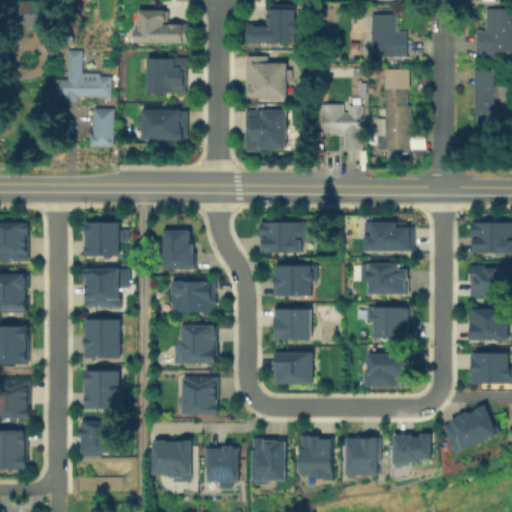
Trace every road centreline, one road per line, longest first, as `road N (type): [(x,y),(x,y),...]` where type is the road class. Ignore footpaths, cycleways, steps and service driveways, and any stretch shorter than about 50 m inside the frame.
road 1 (residential): [(218,187),(222,241),(248,295),(248,389),(272,406),(421,407),(438,397),(442,189)]
road 2 (residential): [(59,186),(58,473),(43,489),(0,489)]
road 3 (tertiary): [(317,188),(118,187)]
road 4 (tertiary): [(511,189),(317,188)]
road 5 (residential): [(443,0),(442,189)]
road 6 (residential): [(218,0),(218,187)]
